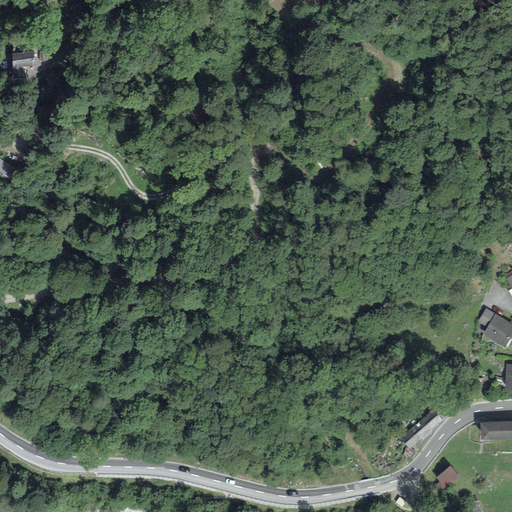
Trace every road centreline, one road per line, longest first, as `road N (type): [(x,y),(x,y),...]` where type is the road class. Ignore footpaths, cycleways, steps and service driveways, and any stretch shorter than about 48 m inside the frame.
road 1 (track): [(0,301),(203,269),(232,253),(254,215),(249,167),(258,151),(281,152),(311,180),(349,182),(382,149),(402,75),(384,47),(329,23)]
road 2 (tertiary): [(511,407),(462,417),(395,480),(298,498),(166,468),(57,462),(0,434)]
road 3 (unknown): [(79,289),(158,357),(186,360),(242,346),(267,368),(278,410),(306,435),(387,431),(428,454)]
road 4 (track): [(249,167),(230,182),(155,195),(134,191),(109,156),(88,147),(0,142)]
